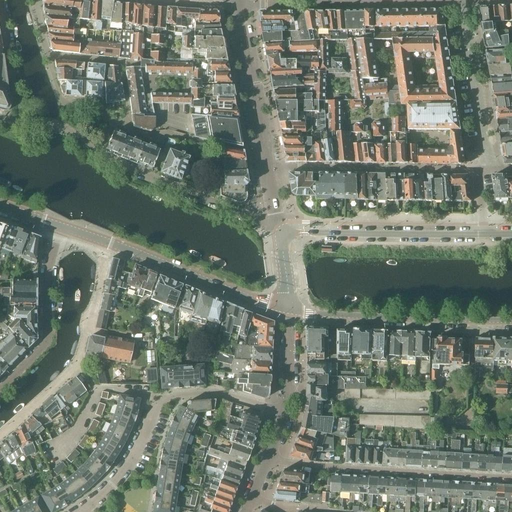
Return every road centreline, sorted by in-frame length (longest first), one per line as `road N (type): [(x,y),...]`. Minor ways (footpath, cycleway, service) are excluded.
road 1 (residential): [(82,511),(134,457),(157,398),(217,392),(286,412)]
road 2 (residential): [(511,479),(268,459)]
road 3 (residential): [(0,435),(74,368),(107,242)]
road 4 (residential): [(289,311),(511,321)]
road 5 (residential): [(269,167),(480,169)]
road 6 (residential): [(237,4),(445,0)]
road 7 (residential): [(489,235),(282,233)]
road 8 (residential): [(103,156),(282,233)]
road 9 (residential): [(289,311),(107,242)]
road 10 (residential): [(0,389),(46,338),(56,225)]
road 11 (residential): [(480,169),(484,147),(461,0)]
road 12 (residential): [(269,167),(237,4)]
road 13 (residential): [(62,105),(142,134),(205,143)]
